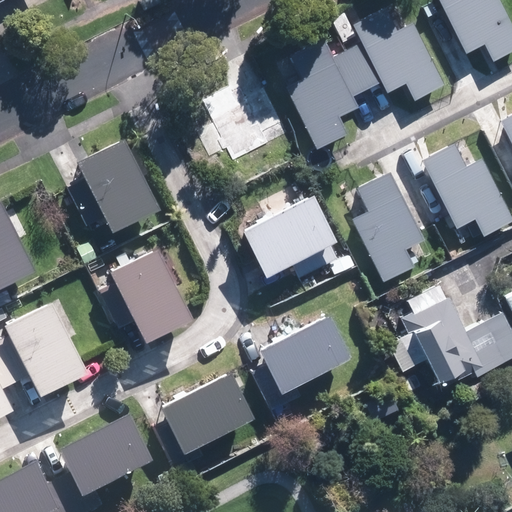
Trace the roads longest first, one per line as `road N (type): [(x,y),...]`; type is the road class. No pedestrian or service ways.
road 1 (residential): [(0,441),(205,340),(221,324),(229,271),(128,51)]
road 2 (residential): [(0,115),(128,51)]
